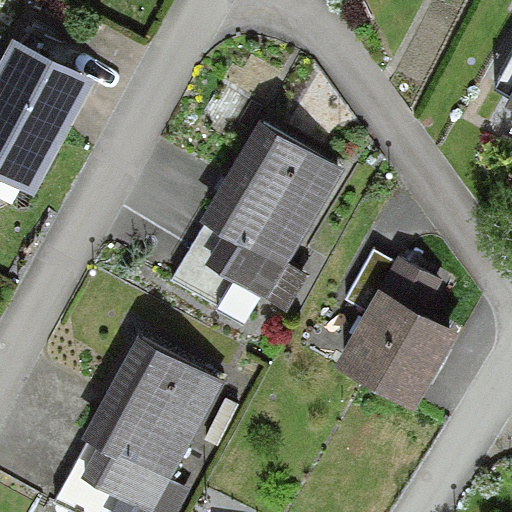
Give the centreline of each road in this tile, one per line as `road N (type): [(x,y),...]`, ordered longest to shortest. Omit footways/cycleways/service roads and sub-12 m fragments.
road 1 (residential): [(203,0),(0,373)]
road 2 (residential): [(294,0),(511,285)]
road 3 (residential): [(511,359),(417,511)]
